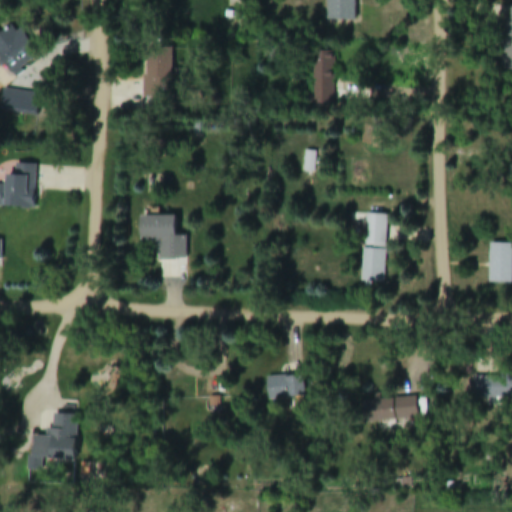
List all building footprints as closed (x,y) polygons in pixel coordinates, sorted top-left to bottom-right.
[(355,0),(327,0),(327,20),(355,20),(355,0)] [(500,72),(511,72),(511,9),(507,9),(500,72)] [(0,60),(7,68),(24,53),(5,31),(0,35),(0,60)] [(145,100),(171,100),(171,51),(145,51),(145,100)] [(324,106),(332,106),(332,56),(324,56),(324,106)] [(39,97),(3,90),(0,108),(0,111),(36,118),(39,97)] [(304,174),(314,175),(314,158),(305,157),(304,174)] [(0,209),(34,211),(35,166),(15,166),(14,177),(5,176),(5,189),(0,189),(0,209)] [(390,215),(370,214),(368,284),(388,284),(390,215)] [(191,235),(184,235),(185,216),(147,216),(147,241),(154,241),(154,259),(191,259),(191,235)] [(493,283),(511,282),(511,243),(493,244),(493,283)] [(511,376),(477,376),(477,400),(511,399),(511,376)] [(270,378),(270,400),(304,400),(304,378),(270,378)] [(385,418),(425,418),(425,399),(385,399),(385,418)] [(85,417),(59,415),(55,459),(81,461),(85,417)]
